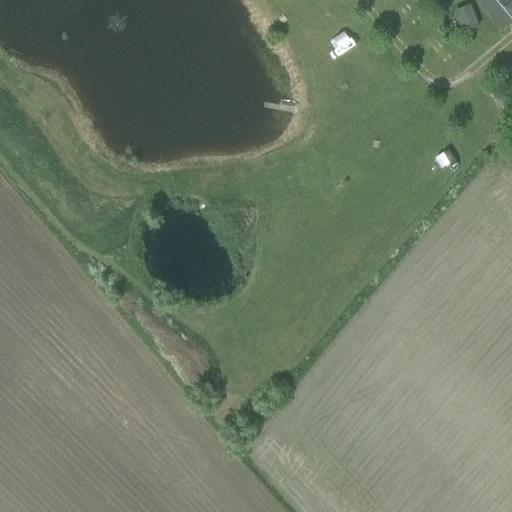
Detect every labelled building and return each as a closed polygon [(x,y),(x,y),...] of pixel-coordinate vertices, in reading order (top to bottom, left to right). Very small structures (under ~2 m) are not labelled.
[(511,0),(478,0),(504,31),(511,23),(511,0)] [(462,34),(479,28),(470,5),(453,12),(462,34)] [(337,46),(361,36),(357,27),(333,36),(337,46)] [(435,66),(451,51),(435,33),(419,48),(435,66)] [(424,168),(435,179),(463,150),(453,140),(424,168)] [(344,176),(358,166),(348,152),(334,162),(344,176)]
